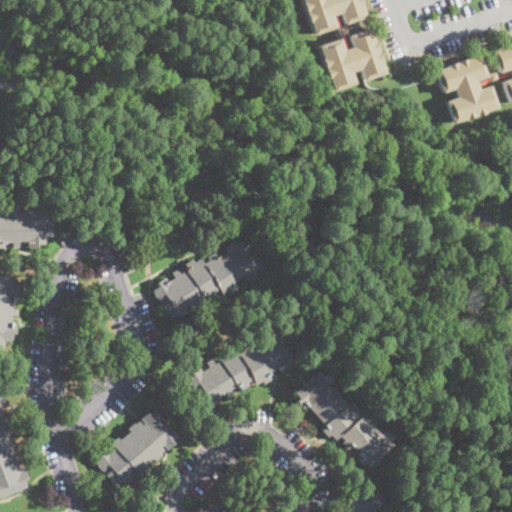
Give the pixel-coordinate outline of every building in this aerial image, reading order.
[(359,0),(361,4),(360,4),(365,17),(343,24),(339,12),(336,13),(333,14),(330,15),(334,27),(313,34),(309,22),(307,22),(301,2),(302,2),(301,0),(359,0)] [(336,13),(340,27),(345,25),(348,33),(344,35),(348,48),(344,49),(340,36),(339,36),(337,28),(338,27),(333,14),(336,13)] [(369,28),(373,41),(374,40),(380,60),(379,60),(383,73),(361,80),(358,69),(349,72),(353,83),(331,90),(327,78),(326,78),(319,59),(320,58),(316,45),(338,38),(342,50),(344,49),(348,48),(350,47),(346,35),(369,28)] [(511,101),(508,103),(500,81),(511,77),(510,74),(509,71),(508,69),(497,72),(490,50),(502,46),(502,45),(511,41),(511,101)] [(478,55),(486,77),(475,81),(476,83),(477,86),(478,89),(489,85),(496,107),(484,111),(484,112),(452,123),(444,100),(456,96),(453,88),(441,92),(434,70),(446,66),(446,65),(465,58),(466,59),(478,55)] [(510,74),(497,78),(498,80),(490,82),(490,81),(477,86),(476,83),(488,79),(487,74),(495,72),(496,75),(509,71),(510,74)] [(44,208),(44,216),(51,216),(51,236),(44,236),(44,244),(36,243),(36,247),(27,246),(27,242),(19,242),(18,247),(11,247),(11,242),(3,242),(3,247),(0,247),(0,206),(4,206),(4,211),(11,211),(11,205),(17,205),(17,210),(25,211),(25,205),(36,205),(36,208),(44,208)] [(241,240),(258,268),(251,273),(254,276),(246,281),(242,275),(233,281),(237,288),(230,293),(228,291),(221,295),(217,289),(212,292),(214,294),(206,299),(204,295),(196,300),(199,305),(194,308),(191,303),(183,308),(186,312),(177,318),(174,314),(169,317),(152,290),(157,287),(154,282),(161,278),(164,283),(172,278),(169,273),(177,268),(180,272),(187,268),(184,263),(192,259),(194,262),(200,258),(203,263),(208,260),(206,257),(210,254),(214,260),(229,250),(225,244),(232,240),(235,244),(241,240)] [(0,275),(9,276),(9,283),(15,283),(15,289),(18,290),(17,300),(12,299),(11,307),(17,308),(17,315),(11,315),(10,323),(15,324),(14,335),(11,335),(11,341),(4,340),(3,347),(0,346),(0,275)] [(276,331),(294,360),(287,365),(288,367),(279,373),(277,368),(267,374),(270,379),(262,384),(260,381),(253,385),(250,380),(246,382),(248,386),(239,391),(236,386),(230,390),(232,394),(227,397),(224,393),(217,398),(218,401),(210,406),(208,404),(202,408),(185,380),(185,379),(191,375),(189,372),(198,366),(201,370),(207,367),(205,362),(211,358),(214,362),(222,358),(219,353),(227,348),(229,351),(234,348),(236,351),(241,348),(239,346),(248,340),(252,347),(254,345),(254,346),(260,343),(259,341),(261,340),(259,336),(267,331),(270,335),(276,331)] [(317,369),(322,375),(325,372),(335,382),(331,386),(347,404),(351,400),(358,408),(356,410),(359,413),(364,409),(369,415),(373,412),(379,419),(373,425),(380,433),(385,429),(395,446),(383,457),(382,456),(370,467),(365,462),(362,465),(355,457),(359,453),(351,445),(346,450),(340,443),(344,439),(340,435),(334,439),(329,434),(326,437),(320,430),(325,425),(307,405),(302,410),(294,401),(297,397),(293,392),(317,369)] [(0,396),(2,395),(5,402),(0,405),(5,417),(11,415),(14,423),(10,424),(12,431),(8,433),(10,438),(13,437),(16,446),(10,448),(11,451),(12,450),(14,455),(18,454),(21,461),(16,463),(19,470),(23,468),(27,478),(24,479),(27,486),(0,496),(0,396)] [(155,409),(176,435),(170,440),(173,444),(166,449),(162,444),(159,447),(163,451),(153,459),(151,457),(141,466),(144,469),(135,477),(130,471),(127,474),(132,479),(124,485),(121,482),(115,487),(95,462),(100,457),(96,453),(104,447),(109,452),(110,451),(107,446),(110,443),(109,442),(116,437),(118,439),(129,430),(126,427),(133,421),(134,423),(138,421),(141,424),(142,423),(138,418),(147,410),(149,414),(155,409)] [(387,495),(387,511),(344,511),(344,502),(348,502),(348,494),(387,495)]
